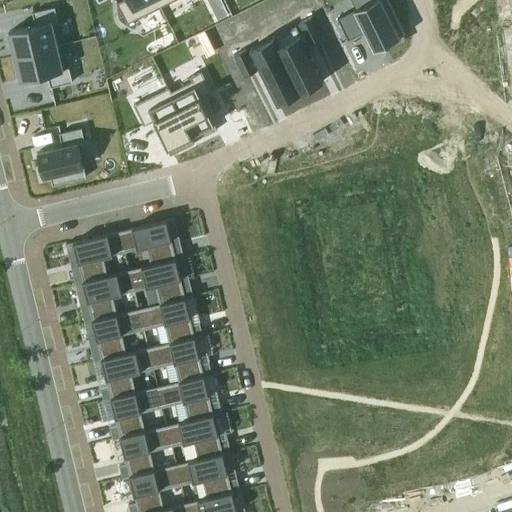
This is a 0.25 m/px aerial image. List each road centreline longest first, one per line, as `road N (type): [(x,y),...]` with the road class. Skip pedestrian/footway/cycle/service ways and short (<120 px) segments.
road 1 (residential): [(282,511),(201,176)]
road 2 (residential): [(201,176),(223,157),(402,72),(423,40),(418,0)]
road 3 (residential): [(4,224),(73,511)]
road 4 (residential): [(4,224),(201,176)]
